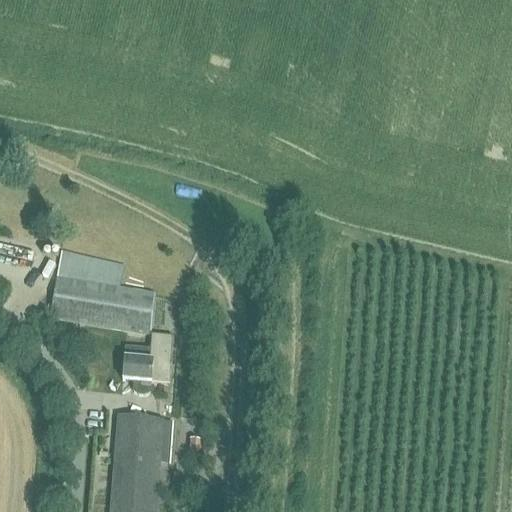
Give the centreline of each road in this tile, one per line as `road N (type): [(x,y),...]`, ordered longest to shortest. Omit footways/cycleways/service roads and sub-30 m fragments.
road 1 (unclassified): [(221,511),(231,318),(225,281),(202,247),(119,196),(0,150)]
road 2 (residential): [(74,511),(74,405),(31,345),(0,326)]
